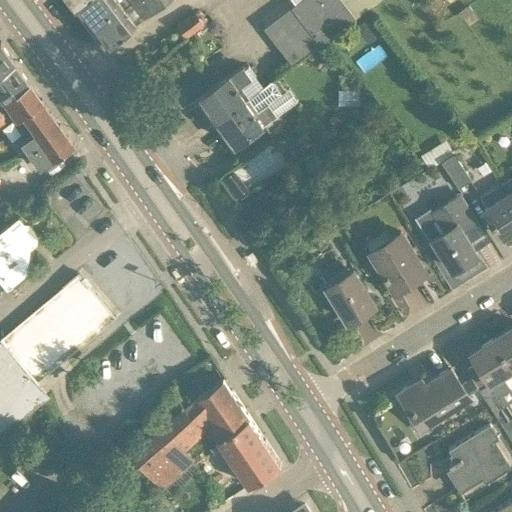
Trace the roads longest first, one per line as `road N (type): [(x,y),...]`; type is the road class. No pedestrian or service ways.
road 1 (tertiary): [(0,15),(289,413)]
road 2 (tertiary): [(309,398),(22,0)]
road 3 (residential): [(511,259),(309,398)]
road 4 (unknown): [(142,211),(0,313)]
road 5 (unknown): [(77,70),(183,7),(210,14),(224,30)]
